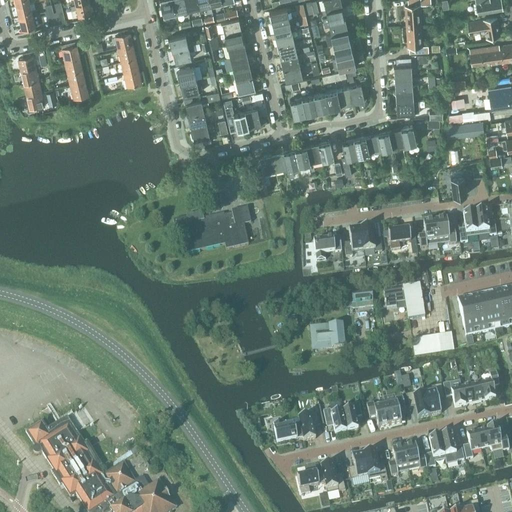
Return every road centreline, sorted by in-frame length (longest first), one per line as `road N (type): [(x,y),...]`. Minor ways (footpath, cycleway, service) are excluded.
road 1 (tertiary): [(246,511),(179,414),(123,355),(85,327),(0,293)]
road 2 (residential): [(150,16),(187,157),(285,136)]
road 3 (residential): [(277,458),(511,410)]
road 4 (residential): [(285,136),(380,108),(375,0)]
road 5 (residential): [(318,222),(511,198)]
road 6 (residential): [(285,136),(254,0)]
